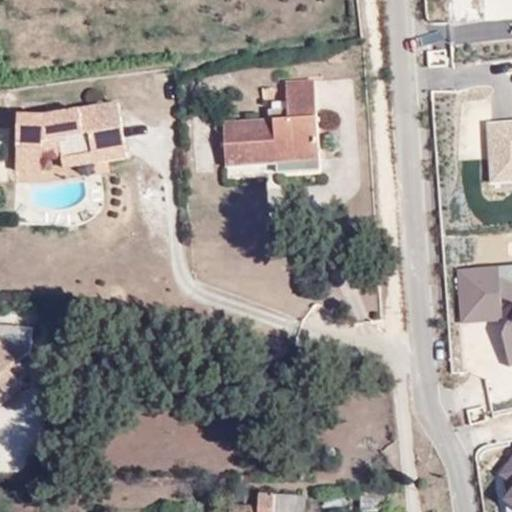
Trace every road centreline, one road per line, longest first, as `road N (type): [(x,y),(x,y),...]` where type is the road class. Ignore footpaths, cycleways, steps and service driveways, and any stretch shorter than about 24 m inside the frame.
road 1 (residential): [(410,511),(376,49)]
road 2 (unknown): [(382,330),(237,316),(182,282),(172,253),(172,137)]
